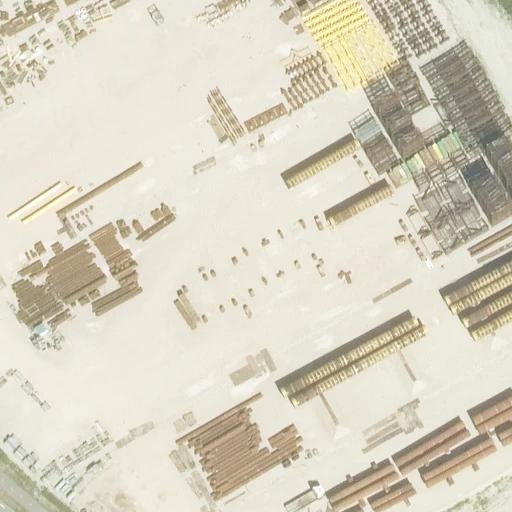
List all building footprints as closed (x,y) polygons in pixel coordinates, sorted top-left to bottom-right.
[(69,79),(98,131),(237,53),(207,1),(69,79)] [(247,70),(108,148),(137,201),(276,123),(247,70)] [(280,130),(141,208),(171,260),(309,182),(280,130)] [(0,209),(0,278),(84,231),(55,178),(0,209)] [(313,189),(175,267),(204,319),(343,241),(313,189)] [(88,238),(0,287),(0,356),(118,290),(88,238)] [(376,300),(347,248),(208,326),(238,378),(376,300)] [(122,297),(0,365),(0,405),(12,427),(151,349),(122,297)] [(447,479),(511,442),(511,386),(423,437),(447,479)] [(318,511),(389,511),(431,489),(407,446),(312,500),(318,511)]
